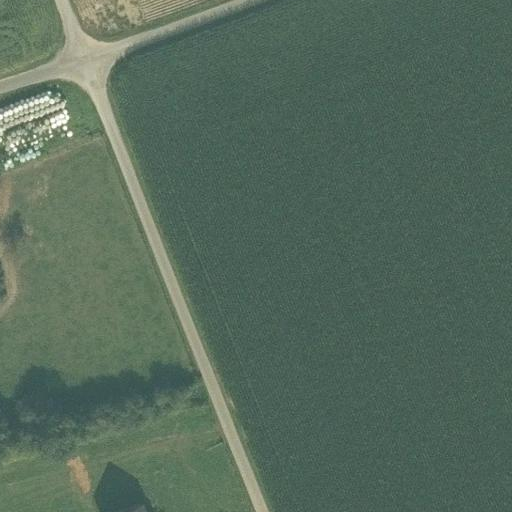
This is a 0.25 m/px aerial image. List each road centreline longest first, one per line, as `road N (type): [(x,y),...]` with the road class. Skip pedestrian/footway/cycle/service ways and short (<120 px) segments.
road 1 (unclassified): [(81,60),(261,511)]
road 2 (unclassified): [(81,60),(246,0)]
